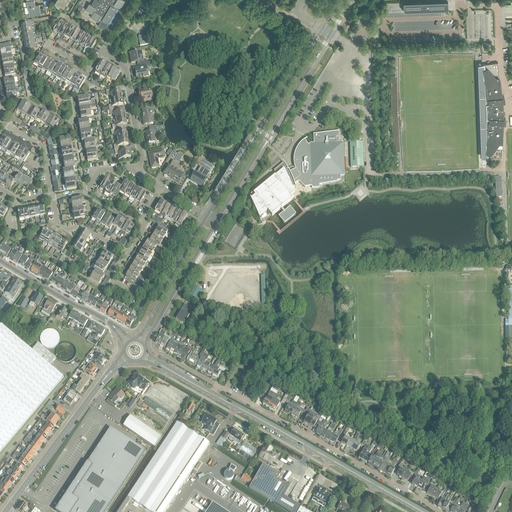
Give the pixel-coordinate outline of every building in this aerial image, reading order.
[(26,0),(29,17),(41,14),(41,13),(40,8),(39,5),(35,5),(34,0),(56,0),(54,5),(59,8),(60,5),(64,8),(68,0),(26,0)] [(89,3),(85,10),(92,14),(90,17),(98,22),(98,21),(100,22),(97,26),(104,30),(108,24),(117,9),(116,9),(117,7),(120,9),(124,1),(122,0),(93,0),(92,3),(91,5),(89,3)] [(448,2),(403,3),(404,12),(448,10),(448,2)] [(386,9),(386,18),(396,17),(396,9),(393,9),(393,7),(391,7),(391,9),(386,9)] [(53,31),(59,35),(64,26),(59,22),(53,31)] [(64,38),(65,36),(69,29),(69,28),(64,26),(59,35),(64,38)] [(65,36),(70,39),(75,30),(70,27),(69,28),(69,29),(65,36)] [(70,39),(75,42),(80,33),(75,30),(70,39)] [(75,42),(80,45),(85,36),(80,33),(75,42)] [(150,35),(139,37),(138,37),(140,47),(152,44),(150,35)] [(80,45),(85,48),(90,39),(85,36),(80,45)] [(96,43),(90,39),(85,48),(90,51),(96,43)] [(37,50),(36,45),(26,47),(27,52),(25,52),(26,54),(33,53),(33,51),(37,50)] [(137,65),(139,65),(147,63),(146,60),(143,61),(141,52),(136,53),(136,52),(134,52),(134,53),(132,53),(133,55),(129,56),(131,62),(136,61),(137,65)] [(33,64),(38,67),(43,58),(39,55),(33,64)] [(41,71),(42,70),(48,61),(43,58),(38,67),(37,68),(41,71)] [(42,70),(47,72),(52,63),(48,61),(42,70)] [(94,72),(99,75),(106,65),(101,62),(94,72)] [(47,72),(51,75),(57,66),(52,63),(47,72)] [(149,63),(147,63),(139,65),(140,69),(134,70),(136,77),(139,76),(139,78),(143,77),(143,78),(143,77),(148,76),(147,67),(150,66),(149,63)] [(484,75),(487,98),(502,97),(498,63),(483,65),(484,75)] [(51,75),(56,78),(62,67),(58,64),(57,66),(51,75)] [(105,79),(106,77),(111,68),(106,65),(99,75),(105,79)] [(56,78),(60,81),(67,70),(62,67),(56,78)] [(119,73),(111,68),(106,77),(114,82),(119,73)] [(65,83),(66,82),(71,73),(67,70),(60,81),(65,83)] [(66,82),(70,84),(76,76),(71,73),(66,82)] [(70,84),(75,87),(80,78),(76,76),(70,84)] [(85,81),(80,78),(75,87),(74,89),(78,91),(85,81)] [(148,100),(152,99),(150,88),(138,91),(139,96),(140,96),(141,103),(148,101),(148,100)] [(110,97),(111,100),(121,98),(120,91),(115,92),(114,90),(105,91),(106,96),(109,95),(109,97),(110,97)] [(486,110),(486,113),(486,119),(486,125),(488,124),(503,124),(505,124),(505,119),(503,119),(503,102),(505,102),(504,97),(502,97),(487,98),(485,98),(485,104),(486,104),(486,109),(486,110)] [(103,112),(109,111),(118,109),(117,106),(123,105),(121,98),(111,100),(112,104),(110,104),(111,106),(108,106),(109,107),(102,109),(103,112)] [(17,111),(21,113),(27,105),(22,102),(17,111)] [(21,113),(26,116),(31,107),(27,105),(21,113)] [(26,116),(30,119),(36,110),(31,107),(26,116)] [(114,116),(115,120),(125,118),(124,111),(118,112),(118,109),(109,111),(110,115),(112,115),(113,116),(114,116)] [(151,114),(154,113),(153,109),(149,110),(149,109),(142,111),(144,122),(143,122),(143,126),(153,124),(151,114)] [(35,122),(36,120),(40,113),(36,110),(30,119),(35,122)] [(36,120),(40,123),(46,114),(41,111),(40,113),(36,120)] [(40,123),(45,125),(50,117),(46,114),(40,123)] [(45,125),(49,128),(55,119),(50,117),(45,125)] [(112,126),(113,130),(119,129),(121,129),(121,126),(126,125),(125,118),(115,120),(115,124),(114,124),(114,125),(112,126)] [(59,122),(55,119),(49,128),(54,131),(59,122)] [(501,159),(503,124),(488,124),(487,148),(486,158),(501,159)] [(154,135),(157,135),(156,126),(149,128),(150,132),(146,133),(147,139),(146,139),(147,144),(155,142),(154,135)] [(115,136),(116,140),(127,138),(126,131),(120,132),(119,129),(113,130),(111,131),(112,136),(114,135),(114,137),(115,136)] [(290,170),(291,172),(294,184),(299,182),(301,185),(304,187),(305,188),(305,187),(307,187),(311,186),(311,188),(319,188),(319,185),(337,182),(337,181),(340,181),(340,176),(344,176),(343,143),(339,143),(339,132),(313,135),(314,144),(310,144),(310,145),(307,145),(303,141),(307,139),(305,139),(302,142),(299,145),(298,145),(298,146),(296,150),(294,154),(294,158),(293,162),(294,166),(295,170),(294,171),(293,169),(290,170)] [(113,146),(114,150),(123,149),(122,146),(128,145),(127,138),(116,140),(117,144),(116,144),(116,145),(113,146)] [(1,149),(6,152),(11,143),(7,141),(1,149)] [(6,152),(10,155),(16,146),(11,143),(6,152)] [(350,168),(362,167),(363,167),(362,143),(350,143),(350,168)] [(10,155),(15,157),(20,149),(16,146),(10,155)] [(15,157),(19,160),(24,151),(20,149),(15,157)] [(123,152),(123,149),(114,150),(115,155),(118,155),(118,156),(119,156),(120,160),(131,158),(129,151),(123,152)] [(29,154),(24,151),(19,160),(24,163),(29,154)] [(157,159),(165,158),(163,151),(150,153),(151,161),(150,161),(151,169),(159,168),(157,159)] [(179,184),(184,175),(177,171),(180,167),(178,165),(182,158),(172,152),(168,158),(172,161),(170,166),(168,165),(163,174),(179,184)] [(206,179),(214,167),(199,158),(195,165),(200,168),(196,175),(194,174),(190,181),(197,185),(198,184),(202,187),(207,180),(206,179)] [(274,171),(276,176),(292,188),(294,187),(295,187),(294,184),(291,172),(289,173),(286,167),(283,162),(282,162),(283,163),(274,171)] [(14,183),(18,185),(24,176),(19,173),(14,181),(13,183),(14,183)] [(1,183),(5,186),(10,178),(6,175),(1,183)] [(23,188),(27,181),(29,179),(24,176),(18,185),(23,188)] [(272,216),(280,209),(282,208),(293,199),(291,197),(295,194),(292,188),(276,176),(275,177),(274,176),(253,194),(255,196),(251,200),(250,198),(259,219),(260,219),(259,217),(267,211),(272,216)] [(10,189),(14,183),(13,183),(14,181),(10,178),(5,186),(10,189)] [(29,179),(27,181),(23,188),(27,191),(33,181),(29,179)] [(100,188),(106,191),(111,182),(106,179),(100,188)] [(110,196),(111,194),(116,185),(111,182),(106,191),(105,193),(110,196)] [(120,191),(124,194),(130,185),(125,182),(121,188),(122,188),(120,191)] [(116,197),(120,191),(122,188),(121,188),(116,185),(111,194),(116,197)] [(124,194),(130,198),(135,188),(130,185),(124,194)] [(130,198),(135,201),(140,191),(135,188),(130,198)] [(146,195),(140,191),(135,201),(140,204),(146,195)] [(155,210),(160,214),(166,205),(160,201),(155,210)] [(160,214),(165,217),(171,208),(166,205),(160,214)] [(165,217),(170,220),(176,211),(171,208),(165,217)] [(285,212),(282,208),(280,209),(284,214),(279,217),(284,223),(294,215),(289,209),(285,212)] [(92,219),(96,222),(102,213),(97,210),(92,219)] [(170,220),(175,223),(181,214),(176,211),(170,220)] [(99,227),(101,225),(106,216),(102,213),(96,222),(95,224),(99,227)] [(186,217),(181,214),(175,223),(181,226),(186,217)] [(101,225),(105,227),(110,219),(106,216),(101,225)] [(112,226),(117,228),(122,220),(117,217),(115,221),(112,226)] [(110,230),(112,226),(115,221),(110,219),(105,227),(110,230)] [(117,228),(121,231),(126,222),(122,220),(117,228)] [(121,231),(125,234),(131,225),(126,222),(121,231)] [(135,228),(131,225),(125,234),(130,237),(135,228)] [(159,227),(155,232),(164,238),(168,232),(159,227)] [(39,239),(44,241),(49,232),(45,230),(39,239)] [(83,230),(80,235),(88,239),(90,235),(83,230)] [(44,241),(48,244),(54,235),(49,232),(44,241)] [(155,232),(152,237),(161,243),(164,238),(155,232)] [(48,245),(52,247),(58,238),(54,235),(48,244),(48,245)] [(80,235),(77,239),(85,244),(88,239),(80,235)] [(6,237),(0,247),(0,253),(7,257),(11,250),(4,246),(8,239),(6,237)] [(152,237),(149,242),(156,247),(158,248),(161,243),(152,237)] [(57,250),(63,241),(58,238),(52,247),(57,250)] [(121,240),(119,244),(124,247),(128,240),(123,238),(121,240)] [(77,239),(75,244),(82,248),(85,244),(77,239)] [(67,243),(63,241),(57,250),(62,252),(67,243)] [(148,241),(144,246),(153,252),(156,247),(149,242),(148,241)] [(80,253),(82,248),(75,244),(72,248),(80,253)] [(144,246),(141,251),(150,257),(153,252),(144,246)] [(8,258),(13,261),(18,253),(13,250),(8,258)] [(104,251),(101,256),(110,261),(113,257),(104,251)] [(141,251),(138,256),(147,262),(150,257),(141,251)] [(22,256),(18,253),(13,261),(18,264),(22,256)] [(101,256),(99,261),(107,266),(110,261),(101,256)] [(138,256),(135,262),(144,267),(147,262),(138,256)] [(19,264),(24,267),(28,260),(23,257),(19,264)] [(28,260),(24,267),(29,270),(35,260),(30,257),(28,260)] [(43,279),(47,271),(48,270),(44,268),(47,262),(46,261),(43,267),(38,276),(43,279)] [(99,261),(96,265),(105,270),(107,266),(99,261)] [(135,262),(132,267),(141,272),(144,267),(135,262)] [(37,263),(36,264),(35,264),(30,271),(37,275),(43,266),(37,263)] [(93,269),(95,271),(95,270),(102,274),(105,270),(96,265),(93,269)] [(132,267),(129,272),(138,277),(141,272),(132,267)] [(95,271),(93,275),(101,280),(104,275),(102,274),(95,270),(95,271)] [(52,274),(47,271),(43,279),(48,282),(52,274)] [(49,282),(56,286),(59,282),(60,279),(58,278),(59,277),(56,275),(57,273),(55,272),(49,282)] [(134,283),(138,277),(129,272),(125,277),(134,283)] [(0,283),(2,284),(0,286),(0,287),(0,288),(3,291),(9,282),(8,282),(10,278),(5,275),(5,274),(3,273),(3,274),(2,273),(0,276),(0,283)] [(98,285),(101,280),(93,275),(90,279),(98,285)] [(56,286),(61,289),(65,282),(66,281),(63,279),(63,281),(60,279),(59,282),(56,286)] [(13,280),(5,293),(9,296),(13,299),(21,285),(13,280)] [(66,292),(70,285),(71,283),(66,281),(65,282),(61,289),(66,292)] [(72,286),(70,285),(66,292),(70,295),(76,285),(74,284),(72,286)] [(71,295),(76,298),(80,291),(78,289),(79,287),(78,287),(77,286),(71,295)] [(204,292),(195,287),(190,296),(199,301),(204,292)] [(76,298),(81,301),(85,294),(80,291),(76,298)] [(81,301),(86,304),(90,296),(87,295),(88,293),(86,292),(85,294),(81,301)] [(94,299),(97,294),(96,293),(94,296),(93,298),(90,296),(86,304),(90,306),(94,299)] [(37,307),(43,298),(42,298),(42,297),(40,296),(39,296),(36,294),(33,299),(32,298),(30,303),(28,306),(32,308),(33,305),(37,307)] [(17,306),(23,310),(29,301),(22,297),(17,306)] [(95,309),(99,312),(104,305),(101,303),(103,300),(101,298),(100,300),(95,309)] [(90,306),(95,309),(100,300),(98,299),(97,301),(94,299),(90,306)] [(49,318),(56,305),(48,300),(46,303),(42,301),(39,307),(43,309),(41,313),(49,318)] [(108,307),(104,305),(99,312),(104,314),(108,307)] [(184,324),(192,310),(184,305),(176,319),(184,324)] [(61,320),(62,317),(65,319),(68,314),(65,312),(66,311),(61,308),(57,316),(54,315),(51,318),(55,320),(56,318),(61,320)] [(109,316),(112,317),(117,309),(116,308),(115,310),(111,308),(108,315),(109,315),(109,316)] [(70,322),(72,323),(77,314),(72,312),(68,318),(71,320),(70,322)] [(118,321),(121,322),(125,314),(124,313),(123,315),(120,314),(116,320),(118,320),(118,321)] [(76,326),(78,324),(81,317),(77,314),(72,323),(76,326)] [(88,321),(81,317),(78,324),(81,326),(80,328),(82,329),(88,321)] [(133,321),(134,322),(136,318),(133,317),(131,320),(129,318),(125,324),(127,325),(126,326),(130,328),(133,321)] [(91,333),(92,332),(95,325),(89,322),(84,331),(86,332),(87,331),(91,333)] [(0,452),(27,420),(63,377),(50,366),(56,359),(38,344),(32,351),(1,325),(0,325),(0,452)] [(93,339),(94,337),(96,334),(100,328),(95,325),(92,332),(94,333),(93,336),(92,335),(91,337),(93,339)] [(105,331),(100,328),(96,334),(94,337),(96,338),(98,335),(101,337),(105,331)] [(155,343),(159,346),(164,338),(160,335),(155,343)] [(165,335),(164,338),(159,346),(164,348),(168,340),(169,341),(172,336),(169,335),(168,337),(165,335)] [(166,349),(169,351),(175,341),(171,340),(170,342),(170,341),(166,349)] [(169,351),(173,353),(178,344),(179,344),(179,343),(175,341),(169,351)] [(173,353),(177,355),(182,346),(179,344),(178,344),(173,353)] [(177,355),(181,358),(186,348),(186,349),(187,348),(183,346),(182,346),(177,355)] [(190,351),(186,349),(186,348),(181,358),(185,360),(190,351)] [(200,358),(196,355),(191,353),(186,361),(195,366),(200,358)] [(90,355),(90,356),(91,358),(100,365),(104,360),(97,354),(95,357),(93,356),(93,355),(92,355),(91,355),(90,355)] [(203,362),(200,360),(196,366),(201,369),(206,361),(204,360),(203,362)] [(201,369),(207,372),(210,367),(209,367),(210,365),(207,363),(207,362),(206,361),(201,369)] [(86,366),(88,368),(95,373),(97,369),(95,368),(96,367),(89,362),(86,366)] [(207,372),(212,375),(219,363),(217,362),(214,367),(211,366),(210,367),(207,372)] [(217,377),(218,377),(220,378),(223,373),(218,370),(220,366),(221,367),(222,365),(219,363),(212,375),(217,378),(217,377)] [(92,376),(95,373),(88,368),(86,367),(83,371),(89,376),(90,375),(92,376)] [(77,382),(79,384),(84,387),(90,379),(77,370),(76,372),(81,376),(77,382)] [(144,391),(149,384),(148,383),(148,382),(146,381),(145,381),(138,376),(129,382),(134,389),(138,387),(144,391)] [(79,395),(84,387),(79,384),(77,387),(75,385),(72,389),(79,395)] [(121,399),(124,395),(117,388),(108,398),(109,399),(107,401),(115,407),(116,405),(114,403),(119,398),(121,399)] [(277,392),(272,389),(270,392),(268,396),(266,399),(265,399),(262,404),(269,407),(276,394),(277,392)] [(68,395),(67,397),(73,402),(77,397),(68,390),(66,393),(68,395)] [(279,395),(276,394),(269,407),(275,411),(279,404),(275,401),(279,395)] [(69,407),(73,402),(67,397),(65,399),(63,397),(61,400),(69,407)] [(147,397),(143,402),(168,419),(172,414),(147,397)] [(130,409),(136,401),(132,398),(126,407),(130,409)] [(285,411),(291,414),(296,406),(290,403),(286,401),(283,405),(287,407),(285,411)] [(191,414),(195,407),(193,406),(193,405),(191,404),(190,404),(189,404),(185,411),(187,411),(184,417),(187,418),(190,413),(191,414)] [(302,409),(296,406),(291,414),(297,418),(300,414),(303,416),(301,420),(303,421),(310,410),(307,408),(305,411),(302,409)] [(59,407),(55,412),(62,417),(66,412),(59,407)] [(59,421),(59,420),(60,420),(52,414),(48,420),(42,416),(41,418),(53,427),(57,422),(58,422),(59,421)] [(217,420),(216,420),(206,414),(201,422),(207,425),(204,429),(210,433),(212,429),(212,428),(217,420)] [(309,414),(305,420),(304,423),(310,427),(310,426),(313,427),(318,420),(315,418),(309,414)] [(161,437),(144,425),(130,416),(126,420),(123,426),(153,447),(161,437)] [(319,427),(318,428),(315,434),(320,437),(324,430),(328,422),(325,421),(323,424),(324,424),(321,429),(319,427)] [(45,423),(42,427),(50,433),(53,429),(45,423)] [(149,511),(163,511),(209,444),(195,435),(176,423),(152,460),(127,497),(149,511)] [(320,437),(325,439),(333,425),(331,424),(327,432),(324,430),(320,437)] [(325,439),(330,442),(333,435),(330,434),(332,430),(333,431),(335,426),(333,425),(325,439)] [(43,430),(41,432),(48,437),(50,433),(42,427),(41,429),(43,430)] [(87,462),(55,511),(56,511),(106,511),(146,451),(110,428),(88,462),(87,462)] [(239,442),(244,435),(234,429),(230,436),(239,442)] [(34,430),(33,432),(45,441),(48,437),(41,432),(39,434),(34,430)] [(334,436),(333,435),(330,442),(335,445),(342,431),(340,430),(339,432),(336,431),(334,436)] [(339,442),(346,446),(350,439),(352,436),(345,431),(339,442)] [(37,437),(35,439),(42,444),(45,441),(33,432),(31,433),(34,435),(37,437)] [(225,433),(221,438),(221,437),(216,444),(222,447),(226,441),(225,440),(229,435),(225,433)] [(346,446),(351,449),(357,439),(359,436),(357,435),(353,441),(350,439),(346,446)] [(27,436),(26,438),(30,441),(39,448),(42,444),(35,439),(34,441),(27,436)] [(37,452),(39,448),(30,441),(26,438),(25,440),(31,445),(30,447),(37,452)] [(360,441),(357,439),(351,449),(356,452),(360,445),(358,444),(360,441)] [(244,443),(240,449),(252,457),(256,451),(244,443)] [(23,445),(21,447),(34,456),(37,452),(30,447),(27,445),(26,447),(23,445)] [(271,464),(276,456),(270,453),(272,449),(266,446),(264,450),(264,449),(259,457),(271,464)] [(359,458),(362,460),(370,448),(366,446),(365,448),(363,452),(359,458)] [(23,451),(22,453),(31,460),(34,456),(21,447),(20,448),(23,451),(23,450),(23,451)] [(372,449),(370,448),(362,460),(366,463),(370,456),(368,455),(372,449)] [(15,454),(18,456),(28,463),(31,460),(22,453),(21,455),(17,452),(16,454),(15,454)] [(367,464),(371,466),(378,455),(377,453),(374,457),(372,456),(367,464)] [(25,467),(28,463),(18,456),(15,454),(14,456),(20,460),(18,462),(25,467)] [(371,466),(375,468),(382,457),(378,455),(371,466)] [(375,468),(379,471),(386,459),(384,458),(382,457),(375,468)] [(379,471),(382,473),(389,462),(386,459),(379,471)] [(382,473),(386,475),(396,460),(393,459),(391,463),(389,462),(382,473)] [(398,462),(396,460),(386,475),(390,478),(395,470),(393,469),(395,465),(396,465),(398,462)] [(14,465),(13,467),(21,473),(23,470),(22,470),(23,469),(17,464),(16,466),(14,465)] [(396,475),(402,479),(406,472),(405,472),(408,468),(404,466),(403,468),(401,467),(403,465),(400,464),(398,468),(400,469),(396,475)] [(243,475),(241,479),(251,485),(248,489),(274,504),(287,511),(296,511),(300,506),(284,497),(289,487),(277,480),(279,475),(279,474),(263,465),(253,480),(243,475)] [(11,472),(17,477),(18,475),(19,476),(21,473),(13,467),(10,471),(11,472)] [(3,473),(6,476),(7,475),(15,481),(17,478),(16,478),(17,477),(11,472),(9,475),(7,473),(4,471),(3,473)] [(301,494),(306,485),(312,474),(311,473),(311,472),(310,471),(308,472),(306,471),(302,479),(303,479),(299,485),(293,482),(290,488),(291,489),(293,490),(301,494)] [(409,479),(411,481),(413,477),(412,476),(413,474),(410,472),(408,474),(406,472),(402,479),(407,482),(409,479)] [(3,478),(11,485),(12,484),(13,484),(15,481),(7,475),(6,476),(4,478),(3,478)] [(412,485),(417,488),(421,482),(418,480),(419,478),(415,475),(414,477),(413,477),(411,481),(413,482),(412,485)] [(1,482),(1,483),(9,489),(11,487),(10,486),(11,485),(3,478),(0,482),(1,482)] [(424,489),(426,490),(428,486),(427,486),(428,484),(425,482),(423,483),(421,482),(417,488),(422,491),(424,489)] [(1,483),(0,483),(0,488),(5,493),(6,491),(7,492),(9,489),(1,483)] [(427,494),(432,497),(437,489),(432,485),(430,488),(428,486),(426,490),(428,491),(427,494)] [(441,500),(444,495),(441,493),(442,492),(437,489),(432,497),(437,500),(438,498),(441,500)] [(323,494),(320,492),(319,493),(315,491),(311,498),(323,505),(326,497),(322,495),(323,494)] [(437,507),(441,509),(448,498),(450,496),(447,495),(444,501),(442,500),(437,507)] [(441,509),(445,511),(450,502),(449,502),(450,500),(448,498),(441,509)] [(445,511),(449,511),(457,499),(455,498),(452,504),(450,502),(445,511)] [(449,511),(454,511),(459,506),(457,505),(460,501),(457,499),(449,511)] [(23,511),(28,507),(27,506),(22,502),(17,509),(20,511),(23,511)] [(459,511),(463,507),(465,503),(463,502),(461,507),(459,506),(454,511),(459,511)] [(225,511),(213,503),(206,511),(225,511)] [(341,511),(350,511),(353,509),(346,505),(341,503),(337,509),(341,511)]
